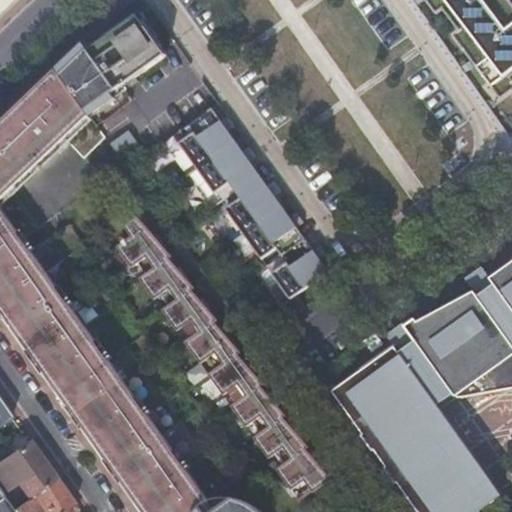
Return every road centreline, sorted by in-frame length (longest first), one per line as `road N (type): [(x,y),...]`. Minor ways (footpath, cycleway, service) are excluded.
road 1 (residential): [(163,0),(330,232),(355,247),(369,246),(476,172),(486,130),(396,0)]
road 2 (residential): [(114,511),(0,358)]
